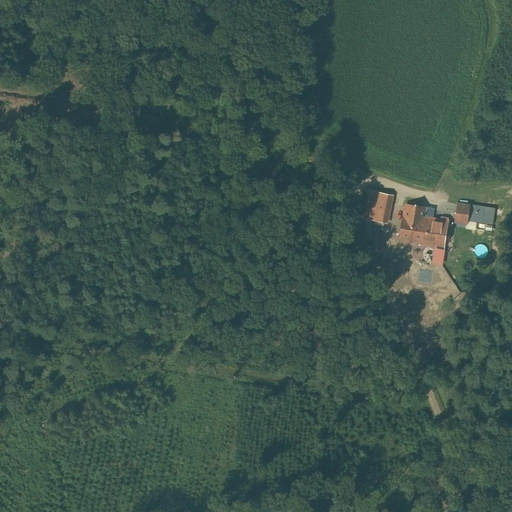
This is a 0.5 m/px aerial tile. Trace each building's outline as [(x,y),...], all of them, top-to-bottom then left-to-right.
[(0,95),(0,112),(19,112),(19,96),(0,95)] [(393,196),(369,191),(364,219),(388,223),(393,196)] [(467,225),(469,220),(471,205),(457,203),(454,223),(467,225)] [(426,208),(405,205),(404,216),(425,220),(426,218),(426,208)] [(496,209),(471,205),(469,220),(493,225),(496,209)] [(404,216),(399,241),(445,249),(449,222),(426,218),(425,220),(404,216)]
